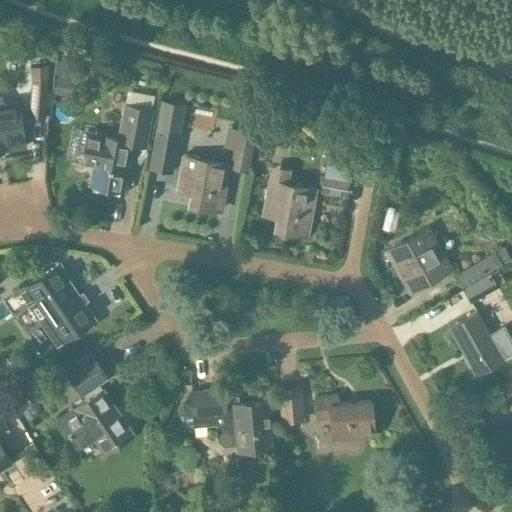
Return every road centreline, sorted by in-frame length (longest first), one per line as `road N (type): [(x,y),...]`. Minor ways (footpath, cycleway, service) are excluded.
road 1 (unclassified): [(382,337),(184,345),(127,249)]
road 2 (unclassified): [(127,249),(352,285),(382,337)]
road 3 (residential): [(464,511),(429,413),(382,337)]
road 4 (unclassified): [(0,218),(127,249)]
